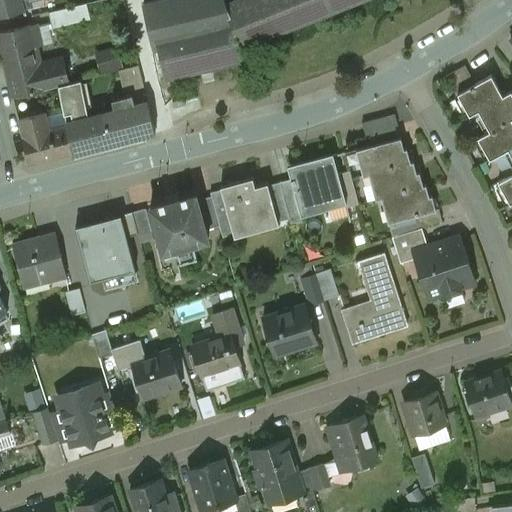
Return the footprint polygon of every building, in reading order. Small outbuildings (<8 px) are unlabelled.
[(0,0),(0,16),(24,10),(22,1),(21,0),(0,0)] [(152,0),(143,2),(154,47),(158,46),(166,76),(242,58),(239,45),(241,44),(226,5),(227,4),(225,0),(152,0)] [(225,0),(227,4),(226,5),(241,44),(350,0),(225,0)] [(37,25),(28,27),(34,48),(42,46),(37,25)] [(28,26),(0,32),(0,46),(13,97),(44,89),(38,65),(34,48),(28,27),(28,26)] [(61,59),(38,65),(44,89),(58,86),(67,83),(61,59)] [(138,65),(118,71),(123,92),(144,87),(138,65)] [(465,66),(447,76),(457,95),(459,94),(458,93),(475,84),(465,66)] [(503,95),(492,75),(475,84),(458,93),(459,94),(470,114),(479,110),(490,131),(479,137),(490,159),(508,149),(511,155),(511,173),(499,181),(510,202),(511,201),(511,118),(511,90),(503,95)] [(67,83),(58,86),(66,123),(87,117),(81,80),(67,83)] [(87,117),(66,123),(67,126),(72,154),(72,155),(142,137),(132,95),(111,100),(114,110),(87,117)] [(45,113),(19,120),(23,137),(49,131),(45,113)] [(394,114),(386,116),(389,128),(394,127),(397,126),(394,114)] [(386,116),(361,123),(364,135),(369,134),(389,128),(386,116)] [(49,131),(23,137),(30,165),(72,154),(67,126),(49,131)] [(389,128),(369,134),(373,146),(398,139),(394,127),(389,128)] [(373,146),(356,150),(363,176),(369,174),(410,163),(411,163),(407,149),(404,150),(401,138),(373,146)] [(333,156),(304,164),(307,172),(291,177),(301,214),(302,216),(346,204),(338,174),(333,156)] [(410,163),(369,174),(376,198),(382,197),(423,186),(419,172),(413,174),(411,163),(410,163)] [(359,205),(350,171),(338,174),(346,204),(348,208),(359,205)] [(253,177),(221,187),(222,190),(231,222),(235,237),(279,225),(278,220),(269,186),(268,183),(255,186),(253,177)] [(292,180),(280,183),(290,217),(301,214),(292,180)] [(278,220),(290,217),(280,183),(269,186),(278,220)] [(423,186),(382,197),(388,223),(413,216),(436,211),(436,210),(432,196),(426,198),(423,186)] [(222,190),(211,193),(212,198),(220,226),(231,222),(222,190)] [(167,203),(150,207),(163,252),(178,249),(181,261),(198,257),(194,244),(209,240),(206,230),(198,201),(197,195),(180,199),(180,198),(166,202),(167,203)] [(206,230),(220,226),(212,198),(198,201),(206,230)] [(151,231),(145,209),(132,213),(138,234),(151,231)] [(436,211),(413,216),(417,230),(422,228),(443,221),(439,209),(436,210),(436,211)] [(132,212),(121,215),(127,237),(138,234),(132,213),(132,212)] [(121,215),(76,227),(88,272),(114,266),(116,275),(135,270),(127,237),(121,215)] [(417,230),(393,238),(401,263),(415,259),(413,251),(428,246),(422,228),(417,230)] [(55,234),(40,238),(40,237),(13,244),(23,283),(48,276),(49,282),(67,277),(55,234)] [(461,239),(437,247),(436,243),(428,246),(413,251),(415,259),(427,299),(445,293),(443,286),(473,276),(461,239)] [(385,253),(358,261),(372,304),(344,312),(353,342),(407,324),(385,253)] [(331,268),(316,273),(324,300),(339,296),(331,268)] [(316,273),(301,278),(310,305),(324,300),(316,273)] [(80,288),(66,292),(72,315),(86,312),(80,288)] [(305,305),(263,318),(274,354),(289,350),(287,344),(313,337),(314,342),(316,341),(305,305)] [(219,336),(192,344),(200,372),(238,360),(232,340),(241,337),(231,308),(212,314),(219,336)] [(106,330),(92,334),(99,357),(113,352),(106,330)] [(171,350),(132,362),(143,396),(181,384),(171,350)] [(500,369),(464,381),(477,419),(488,415),(487,412),(511,403),(500,369)] [(94,384),(73,390),(76,398),(73,405),(62,408),(71,437),(73,443),(85,440),(93,444),(97,436),(109,432),(108,427),(98,397),(94,384)] [(30,408),(49,405),(46,387),(27,390),(30,408)] [(434,390),(425,393),(423,388),(411,392),(413,397),(403,400),(413,434),(445,424),(434,390)] [(110,393),(98,397),(108,427),(120,423),(110,393)] [(63,410),(50,414),(59,441),(71,437),(63,410)] [(363,415),(327,427),(332,440),(335,439),(337,444),(341,444),(342,454),(340,455),(345,465),(347,467),(349,468),(351,468),(353,468),(362,466),(362,464),(375,461),(375,462),(377,461),(363,415)] [(285,439),(251,450),(269,502),(299,492),(301,492),(295,472),(285,439)] [(413,455),(421,487),(435,483),(426,452),(413,455)] [(223,460),(189,471),(202,511),(236,500),(223,460)] [(328,485),(321,464),(310,467),(316,489),(328,485)] [(305,469),(295,472),(301,492),(299,492),(302,502),(305,496),(314,494),(305,469)] [(165,495),(160,480),(130,490),(137,511),(179,511),(173,492),(165,495)] [(116,511),(111,496),(90,502),(88,498),(81,501),(80,506),(76,507),(78,511),(116,511)] [(474,497),(447,503),(449,511),(472,511),(477,511),(474,497)]
